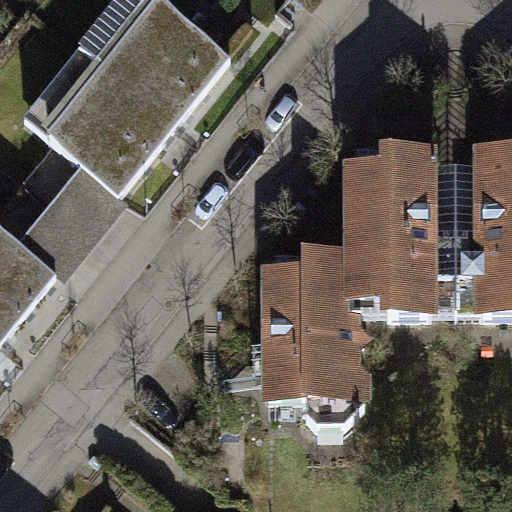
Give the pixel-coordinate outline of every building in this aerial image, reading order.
[(242,67),(175,8),(59,149),(136,207),(242,67)] [(511,329),(511,167),(505,168),(501,330),(511,329)] [(470,169),(380,168),(379,271),(378,337),(470,336),(470,169)] [(0,376),(72,289),(7,230),(0,238),(0,376)] [(379,271),(284,272),(281,419),(378,417),(378,337),(379,271)]
